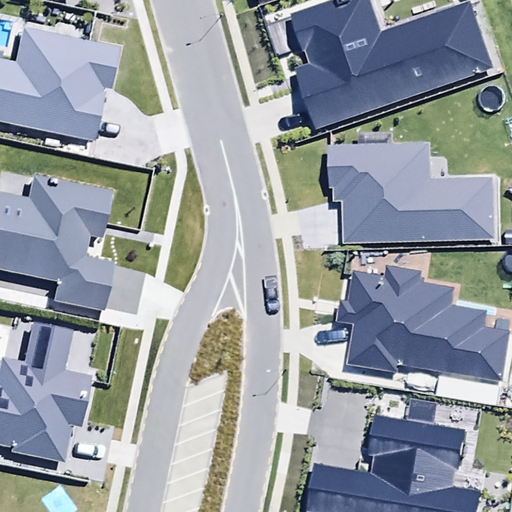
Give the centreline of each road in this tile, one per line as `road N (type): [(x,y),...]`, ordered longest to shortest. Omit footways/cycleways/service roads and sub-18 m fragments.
road 1 (residential): [(140,511),(177,352),(213,269),(223,160)]
road 2 (residential): [(223,160),(259,242),(264,316),(258,427),(240,511)]
road 3 (residential): [(183,0),(223,160)]
